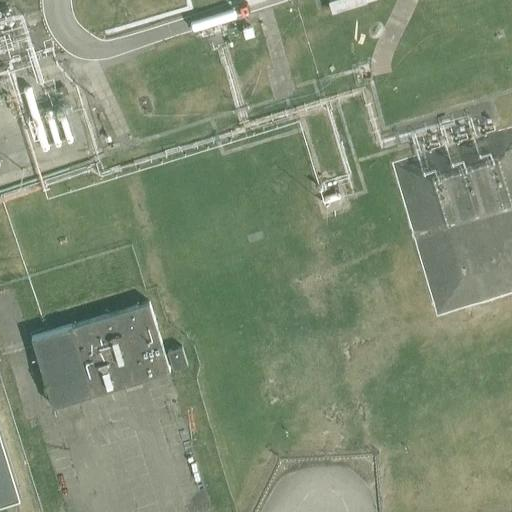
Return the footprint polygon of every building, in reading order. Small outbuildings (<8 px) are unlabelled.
[(69,93),(66,86),(59,88),(61,96),(69,93)] [(511,136),(391,172),(436,325),(511,302),(511,136)] [(149,301),(78,323),(32,337),(53,406),(170,370),(149,301)] [(167,350),(173,368),(187,364),(182,346),(167,350)] [(190,430),(176,385),(168,387),(182,432),(190,430)] [(0,501),(22,495),(0,423),(0,501)]
